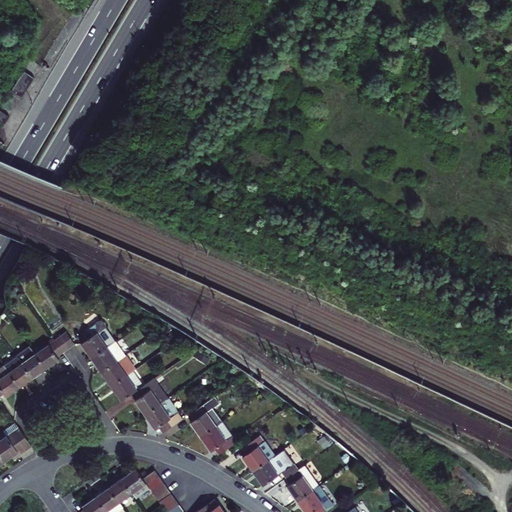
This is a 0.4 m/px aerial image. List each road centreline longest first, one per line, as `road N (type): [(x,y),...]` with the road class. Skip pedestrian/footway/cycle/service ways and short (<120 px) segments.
road 1 (trunk): [(0,248),(145,0)]
road 2 (residential): [(33,469),(81,450),(141,447),(201,469),(267,511)]
road 3 (track): [(502,511),(484,467),(302,375)]
road 4 (trunk): [(115,0),(0,196)]
road 5 (unknown): [(49,461),(23,413),(66,379),(127,445)]
